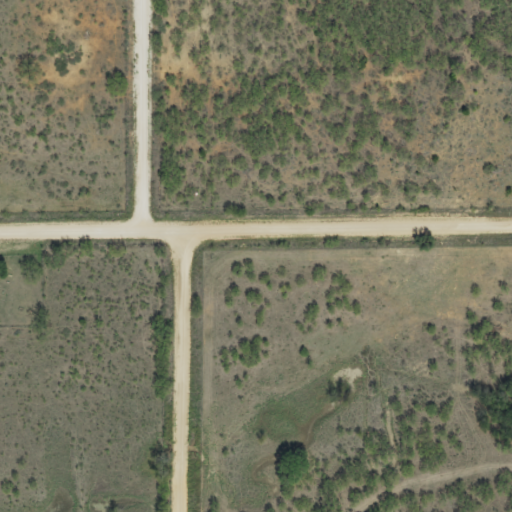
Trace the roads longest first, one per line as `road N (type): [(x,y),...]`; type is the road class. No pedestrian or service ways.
road 1 (residential): [(164,0),(181,233),(180,511)]
road 2 (residential): [(511,242),(0,235)]
road 3 (residential): [(168,129),(117,0)]
